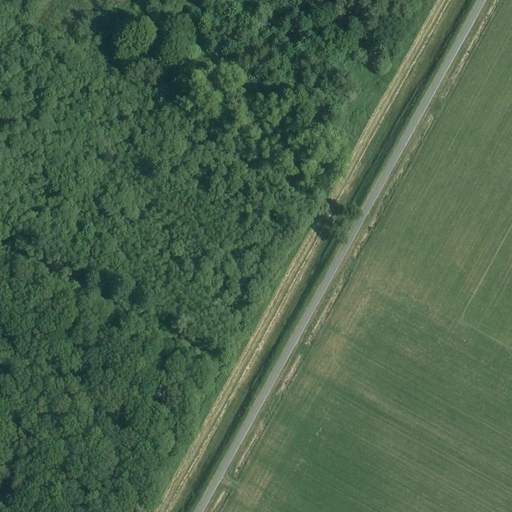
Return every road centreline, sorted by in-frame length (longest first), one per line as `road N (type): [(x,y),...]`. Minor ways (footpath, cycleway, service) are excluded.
road 1 (unclassified): [(197,511),(481,0)]
road 2 (track): [(172,511),(449,0)]
